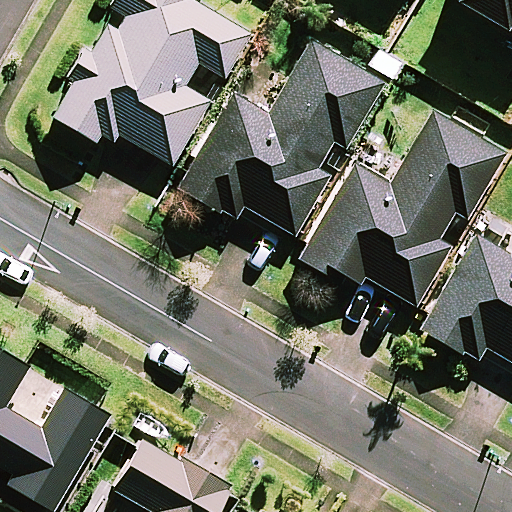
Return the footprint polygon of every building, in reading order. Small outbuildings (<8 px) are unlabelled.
[(111,0),(108,6),(122,14),(114,29),(100,21),(51,113),(96,138),(99,131),(114,139),(117,132),(132,140),(171,161),(206,96),(182,83),(195,59),(223,75),(247,31),(190,1),(190,0),(111,0)] [(511,0),(460,0),(511,30),(511,0)] [(291,232),(328,168),(320,163),(333,140),(341,145),(380,78),(308,36),(265,111),(231,91),(177,184),(233,216),(240,203),(291,232)] [(413,303),(448,241),(440,236),(452,215),(460,220),(500,149),(430,109),(390,180),(351,159),(299,251),(356,282),(361,273),(413,303)] [(511,247),(509,252),(474,231),(419,326),(475,358),(483,344),(511,361),(511,247)] [(0,466),(8,472),(2,483),(49,509),(105,410),(61,385),(38,426),(1,404),(24,362),(0,348),(0,466)] [(209,511),(225,483),(138,436),(112,486),(147,505),(143,511),(209,511)]
